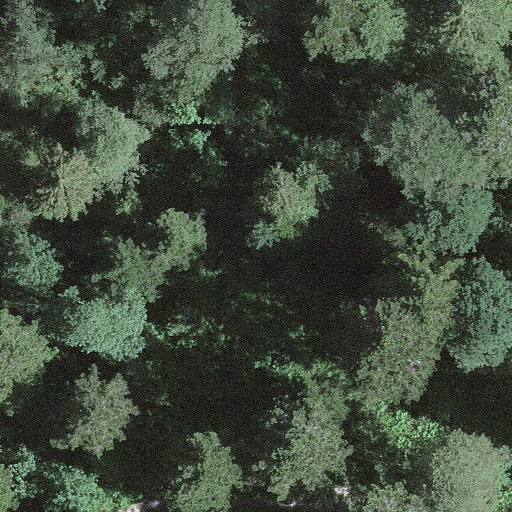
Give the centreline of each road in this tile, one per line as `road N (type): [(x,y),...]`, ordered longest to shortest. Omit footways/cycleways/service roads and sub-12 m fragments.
road 1 (track): [(141,511),(286,486),(434,511)]
road 2 (track): [(511,435),(286,486)]
